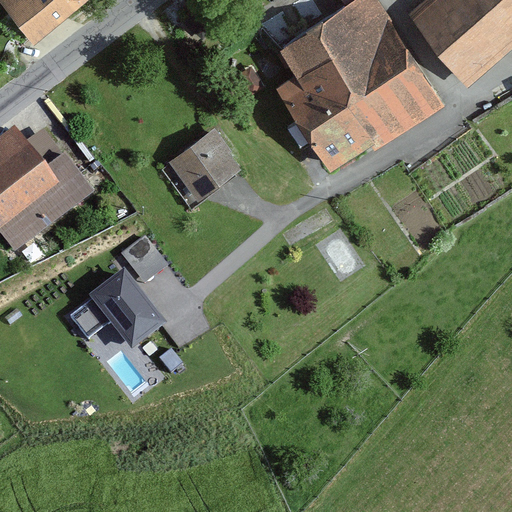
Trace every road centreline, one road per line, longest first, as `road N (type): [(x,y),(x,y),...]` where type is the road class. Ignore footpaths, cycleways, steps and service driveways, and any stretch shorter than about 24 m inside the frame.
road 1 (unknown): [(328,195),(232,122),(144,1)]
road 2 (tertiary): [(0,111),(145,0)]
